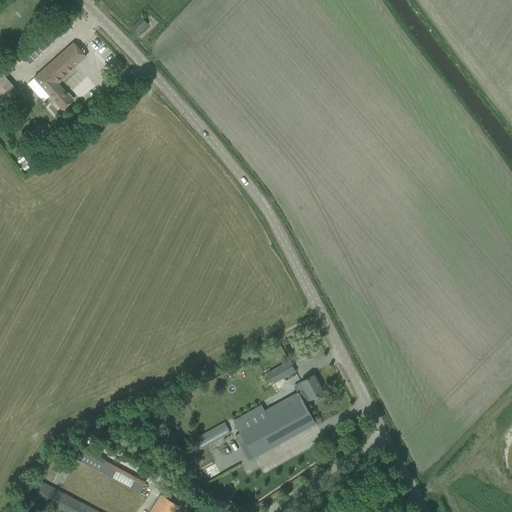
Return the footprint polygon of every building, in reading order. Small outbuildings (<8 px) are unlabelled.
[(44,21),(49,15),(43,10),(38,15),(44,21)] [(50,27),(60,37),(70,27),(60,17),(50,27)] [(132,28),(139,34),(148,25),(142,19),(132,28)] [(66,50),(34,78),(50,96),(62,110),(65,107),(72,101),(72,100),(74,99),(69,94),(67,95),(57,84),(74,69),(73,67),(78,63),(85,57),(73,44),(66,50)] [(0,72),(0,101),(4,107),(19,93),(3,76),(0,72)] [(99,98),(87,108),(93,114),(104,104),(99,98)] [(37,139),(28,146),(33,152),(42,145),(37,139)] [(268,374),(274,384),(295,372),(289,361),(268,374)] [(261,405),(232,421),(239,433),(253,458),(254,458),(316,424),(305,404),(323,393),(313,375),(305,380),(294,386),(297,393),(265,411),(261,405)] [(194,440),(199,450),(230,433),(224,423),(194,440)] [(147,479),(83,450),(77,462),(142,491),(147,479)] [(52,452),(42,471),(86,494),(96,476),(52,452)] [(26,494),(60,511),(98,511),(35,478),(26,494)] [(149,511),(174,511),(178,507),(161,496),(149,511)]
